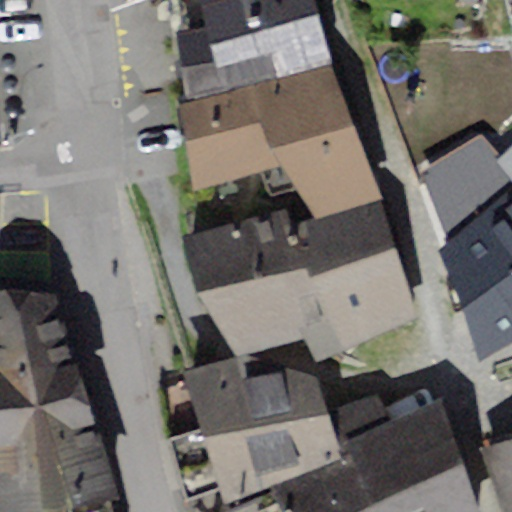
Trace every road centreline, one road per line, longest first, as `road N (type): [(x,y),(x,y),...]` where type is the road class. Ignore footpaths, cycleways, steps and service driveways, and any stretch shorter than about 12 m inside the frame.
road 1 (residential): [(74,161),(97,323),(149,511)]
road 2 (residential): [(61,0),(74,161)]
